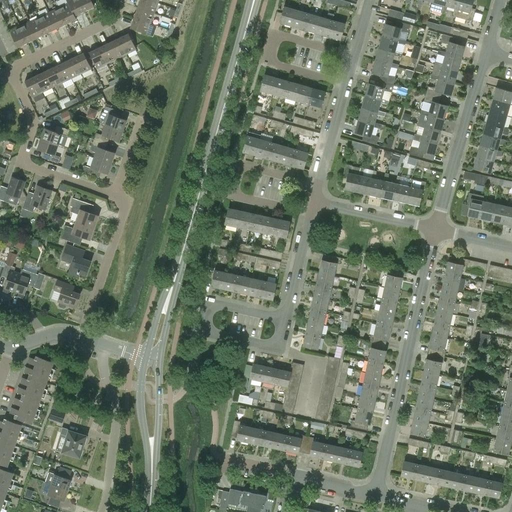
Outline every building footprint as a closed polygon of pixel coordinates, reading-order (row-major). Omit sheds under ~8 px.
[(66,0),(68,3),(74,15),(75,15),(84,11),(78,0),(66,0)] [(94,6),(91,0),(78,0),(84,11),(94,6)] [(140,0),(138,7),(154,13),(158,3),(149,0),(140,0)] [(342,0),(333,0),(332,4),(348,9),(350,2),(342,0)] [(446,0),(433,0),(433,1),(430,1),(429,9),(441,13),(441,12),(443,4),(445,5),(446,0)] [(447,5),(455,8),(457,8),(459,0),(446,0),(445,5),(443,4),(441,12),(445,14),(447,5)] [(475,9),(470,8),(472,0),(459,0),(457,8),(455,8),(453,16),(471,21),(475,9)] [(76,19),(75,15),(74,15),(68,3),(59,8),(66,23),(76,19)] [(292,26),(296,10),(284,6),(279,22),(292,26)] [(134,17),(151,23),(154,13),(138,7),(134,17)] [(49,12),(56,28),(66,23),(59,8),(49,12)] [(387,15),(402,19),(404,13),(389,9),(387,15)] [(304,29),(308,13),(296,10),(292,26),(304,29)] [(39,17),(47,33),(56,28),(49,12),(39,17)] [(315,32),(320,16),(308,13),(304,29),(315,32)] [(320,16),(315,32),(327,36),(332,20),(334,14),(328,13),(326,18),(320,16)] [(29,22),(37,37),(47,33),(39,17),(29,22)] [(151,23),(134,17),(130,28),(132,29),(147,34),(151,23)] [(344,23),(332,20),(327,36),(340,39),(344,23)] [(382,36),(397,40),(397,43),(405,45),(405,43),(408,43),(408,41),(398,39),(400,31),(408,32),(410,24),(396,20),(394,26),(385,23),(382,36)] [(20,26),(27,42),(37,37),(29,22),(20,26)] [(10,31),(17,47),(27,42),(20,26),(10,31)] [(450,33),(467,38),(468,31),(452,26),(450,33)] [(119,38),(126,54),(136,49),(129,33),(119,38)] [(448,44),(446,52),(445,54),(461,59),(464,46),(456,44),(457,38),(443,34),(440,42),(448,44)] [(394,51),(397,43),(397,40),(382,36),(378,48),(394,52),(393,55),(401,57),(402,53),(394,51)] [(109,43),(116,59),(126,54),(119,38),(109,43)] [(170,46),(161,42),(158,49),(167,53),(170,46)] [(99,47),(107,63),(116,59),(109,43),(99,47)] [(107,63),(99,47),(89,52),(97,68),(107,63)] [(391,62),(393,55),(394,52),(378,48),(375,60),(390,64),(390,67),(398,69),(399,65),(391,62)] [(444,56),(442,64),(442,66),(458,71),(461,59),(445,54),(446,52),(438,50),(437,54),(444,56)] [(91,68),(84,53),(74,57),(81,73),(91,68)] [(64,62),(72,78),(81,73),(74,57),(64,62)] [(390,67),(390,64),(375,60),(371,72),(380,75),(379,80),(386,82),(394,85),(394,84),(395,81),(394,80),(395,77),(388,75),(390,67)] [(54,67),(62,83),(72,78),(64,62),(54,67)] [(454,83),(458,71),(442,66),(442,64),(435,62),(431,74),(439,76),(438,78),(454,83)] [(422,74),(424,66),(418,64),(416,72),(422,74)] [(44,72),(52,87),(62,83),(54,67),(44,72)] [(35,76),(42,92),(52,87),(44,72),(35,76)] [(272,94),(277,78),(264,74),(260,90),(272,94)] [(438,80),(435,88),(428,86),(426,94),(440,98),(442,92),(451,95),(454,83),(438,78),(439,76),(431,74),(430,78),(438,80)] [(30,93),(32,97),(42,92),(35,76),(25,81),(30,93)] [(277,78),(272,94),(284,97),(289,81),(277,78)] [(368,83),(365,96),(380,100),(380,103),(388,104),(389,100),(381,98),(383,90),(396,93),(398,86),(394,84),(394,85),(386,82),(379,80),(377,86),(368,83)] [(289,81),(284,97),(296,100),(300,85),(289,81)] [(300,85),(296,100),(308,104),(312,88),(300,85)] [(511,91),(496,87),(492,99),(510,104),(511,98),(511,91)] [(312,88),(308,104),(320,107),(325,91),(312,88)] [(428,114),(444,118),(447,106),(439,103),(440,98),(426,94),(424,101),(422,102),(420,107),(421,109),(421,110),(429,111),(428,114)] [(378,110),(380,103),(380,100),(365,96),(361,108),(377,112),(376,114),(384,116),(385,113),(378,110)] [(510,104),(492,99),(489,110),(507,115),(510,104)] [(256,105),(254,111),(260,113),(262,107),(256,105)] [(127,120),(117,116),(119,111),(105,106),(104,112),(101,113),(99,119),(100,122),(100,123),(105,125),(105,124),(123,131),(127,120)] [(95,118),(98,110),(89,107),(86,115),(95,118)] [(361,108),(358,120),(374,124),(373,126),(381,128),(384,116),(376,114),(377,112),(361,108)] [(68,110),(61,112),(63,120),(71,117),(68,110)] [(444,118),(428,114),(429,111),(421,110),(418,122),(425,123),(425,126),(440,130),(444,118)] [(507,115),(489,110),(486,122),(504,127),(507,115)] [(285,120),(286,114),(280,112),(278,118),(285,120)] [(302,125),(304,119),(294,116),(292,122),(302,125)] [(304,119),(302,125),(314,129),(316,122),(304,119)] [(370,135),(373,126),(374,124),(358,120),(354,132),(363,135),(362,140),(376,144),(378,137),(370,135)] [(282,129),(284,123),(277,121),(275,127),(282,129)] [(424,127),(422,135),(421,138),(437,142),(440,130),(425,126),(425,123),(418,122),(417,125),(424,127)] [(504,127),(486,122),(483,133),(500,139),(502,133),(507,135),(509,129),(504,127)] [(105,124),(105,125),(102,135),(96,133),(94,139),(107,144),(109,138),(119,141),(123,131),(105,124)] [(299,134),(301,128),(291,125),(290,131),(299,134)] [(41,139),(58,145),(64,147),(68,136),(70,130),(57,126),(55,131),(45,128),(41,139)] [(301,128),(299,134),(312,138),(313,131),(301,128)] [(500,139),(483,133),(479,145),(497,150),(499,145),(505,145),(506,140),(500,139)] [(437,142),(421,138),(422,135),(414,134),(414,135),(413,137),(410,136),(409,138),(420,141),(418,148),(411,146),(409,153),(423,157),(425,152),(434,154),(437,142)] [(255,155),(259,139),(247,135),(243,151),(255,155)] [(45,158),(53,161),(58,163),(60,157),(55,155),(58,145),(41,139),(37,149),(47,152),(45,158)] [(115,153),(105,149),(107,144),(94,139),(91,148),(92,151),(95,153),(94,157),(111,163),(115,153)] [(267,158),(271,142),(259,139),(255,155),(267,158)] [(369,145),(352,140),(350,147),(367,152),(369,145)] [(279,161),(283,145),(271,142),(267,158),(279,161)] [(291,165),(295,149),(283,145),(279,161),(291,165)] [(497,150),(479,145),(476,156),(494,162),(496,156),(501,156),(502,152),(497,150)] [(295,149),(291,165),(303,168),(307,152),(295,149)] [(415,166),(415,165),(417,158),(409,156),(406,164),(415,166)] [(494,162),(476,156),(473,168),(490,174),(494,162)] [(96,176),(98,170),(108,174),(111,163),(94,157),(90,167),(85,165),(83,171),(96,176)] [(431,163),(417,158),(415,165),(429,169),(431,163)] [(342,176),(347,177),(345,188),(357,191),(361,175),(362,176),(364,168),(361,167),(359,175),(351,173),(352,165),(345,164),(342,176)] [(372,178),(362,176),(361,175),(357,191),(369,194),(373,178),(375,179),(376,171),(373,170),(372,178)] [(383,180),(375,179),(373,178),(369,194),(381,197),(385,181),(387,181),(389,174),(385,173),(383,180)] [(476,173),(474,179),(474,182),(486,185),(486,182),(487,182),(488,176),(476,173)] [(395,183),(387,181),(385,181),(381,197),(394,200),(397,183),(400,184),(401,176),(397,175),(395,183)] [(0,199),(17,205),(25,181),(12,176),(8,188),(1,185),(0,187),(0,199)] [(488,176),(487,182),(498,185),(500,179),(488,176)] [(408,186),(400,184),(397,183),(394,200),(406,202),(409,186),(412,187),(413,181),(413,179),(409,178),(408,186)] [(500,179),(498,185),(510,187),(511,181),(500,179)] [(421,181),(421,183),(413,181),(412,187),(409,186),(406,202),(418,205),(422,189),(424,190),(426,182),(421,181)] [(45,209),(52,190),(38,185),(33,198),(27,195),(23,208),(33,212),(35,206),(45,209)] [(483,200),(484,196),(475,194),(469,193),(466,205),(469,205),(466,216),(479,219),(483,200)] [(71,211),(78,214),(76,221),(94,228),(99,215),(87,211),(89,203),(73,198),(70,206),(72,206),(71,211)] [(483,200),(479,219),(490,221),(494,203),(483,200)] [(494,203),(490,221),(502,224),(506,205),(494,203)] [(502,224),(511,225),(511,206),(509,206),(506,205),(502,224)] [(237,227),(241,210),(228,208),(225,224),(237,227)] [(241,210),(237,227),(249,229),(253,213),(241,210)] [(253,213),(249,229),(261,232),(265,216),(253,213)] [(265,216),(261,232),(273,235),(277,218),(265,216)] [(277,218),(273,235),(286,237),(289,221),(277,218)] [(61,238),(75,243),(78,235),(90,240),(94,228),(76,221),(74,228),(66,225),(61,238)] [(6,239),(12,241),(15,233),(9,231),(6,239)] [(26,240),(17,237),(15,243),(24,246),(26,240)] [(78,276),(79,273),(86,276),(91,261),(77,256),(80,249),(67,244),(61,259),(71,263),(68,272),(78,276)] [(226,250),(219,248),(214,247),(213,252),(218,254),(218,255),(224,256),(226,250)] [(269,256),(270,250),(260,247),(258,254),(269,256)] [(270,250),(269,256),(281,259),(283,252),(270,250)] [(13,265),(15,253),(9,252),(7,264),(13,265)] [(238,252),(236,259),(243,260),(244,254),(238,252)] [(256,256),(250,255),(244,254),(243,260),(249,262),(249,261),(255,262),(256,256)] [(325,254),(323,260),(321,260),(319,272),(334,276),(337,263),(340,264),(341,258),(325,254)] [(467,266),(468,260),(450,256),(448,262),(446,269),(461,272),(463,265),(467,266)] [(267,265),(268,259),(258,257),(256,263),(267,265)] [(268,259),(267,265),(279,268),(280,262),(268,259)] [(472,273),(475,261),(468,260),(467,266),(466,272),(472,273)] [(478,274),(481,263),(475,261),(472,273),(478,274)] [(485,276),(487,264),(481,263),(478,274),(485,276)] [(9,292),(9,290),(14,291),(20,274),(14,272),(15,267),(5,264),(4,267),(0,278),(0,279),(1,275),(7,277),(3,290),(9,292)] [(493,277),(496,266),(490,265),(487,276),(493,277)] [(499,279),(502,267),(496,266),(493,277),(499,279)] [(505,280),(508,269),(502,267),(499,279),(505,280)] [(384,274),(387,275),(384,287),(399,290),(402,278),(400,277),(402,271),(385,268),(384,274)] [(18,295),(24,297),(28,284),(34,287),(38,275),(32,273),(22,269),(20,274),(14,291),(18,293),(18,295)] [(443,282),(458,285),(461,272),(446,269),(443,282)] [(224,289),(227,272),(215,270),(211,286),(224,289)] [(236,292),(239,275),(227,272),(224,289),(236,292)] [(316,284),(331,288),(334,276),(319,272),(316,284)] [(248,294),(251,278),(239,275),(236,292),(248,294)] [(260,297),(264,281),(251,278),(248,294),(260,297)] [(75,307),(80,294),(70,290),(72,284),(58,279),(54,290),(61,292),(58,301),(59,302),(58,305),(59,307),(64,309),(66,308),(67,305),(75,307)] [(493,281),(486,280),(484,288),(491,289),(493,281)] [(264,281),(260,297),(272,300),(276,283),(264,281)] [(440,295),(455,298),(458,285),(443,282),(440,295)] [(313,297),(329,300),(331,288),(316,284),(313,297)] [(399,290),(384,287),(382,299),(397,302),(399,290)] [(365,290),(359,289),(357,296),(363,297),(365,290)] [(438,308),(453,311),(455,298),(440,295),(438,308)] [(311,309),(326,312),(329,300),(313,297),(311,309)] [(397,302),(382,299),(379,311),(394,315),(397,302)] [(472,300),(470,310),(476,312),(479,302),(472,300)] [(486,314),(488,303),(481,302),(479,312),(486,314)] [(435,321),(450,324),(453,311),(438,308),(435,321)] [(308,321),(323,324),(326,312),(311,309),(308,321)] [(394,315),(379,311),(376,323),(391,327),(394,315)] [(305,333),(321,336),(323,324),(308,321),(305,333)] [(432,334),(447,337),(450,324),(435,321),(432,334)] [(391,327),(376,323),(374,335),(371,335),(369,340),(386,344),(387,339),(389,339),(391,327)] [(467,324),(465,334),(471,336),(473,326),(467,324)] [(480,338),(483,328),(476,326),(474,336),(480,338)] [(358,331),(351,329),(349,336),(356,337),(358,331)] [(321,336),(305,333),(303,346),(318,349),(321,336)] [(447,337),(432,334),(429,347),(428,353),(444,357),(446,351),(444,350),(447,337)] [(386,344),(369,340),(368,347),(371,347),(368,360),(383,363),(386,351),(384,351),(386,344)] [(423,371),(439,375),(441,362),(443,362),(444,357),(428,353),(423,371)] [(51,368),(54,362),(36,355),(34,358),(29,357),(27,362),(35,365),(34,367),(53,374),(55,369),(51,368)] [(327,364),(339,367),(340,359),(329,357),(327,364)] [(383,363),(368,360),(366,372),(381,375),(383,363)] [(291,369),(302,371),(304,365),(292,362),(291,369)] [(262,381),(266,366),(253,363),(250,379),(262,381)] [(326,370),(337,373),(339,367),(327,364),(326,370)] [(48,377),(52,378),(53,374),(34,367),(34,369),(26,366),(24,372),(29,374),(28,376),(46,383),(48,377)] [(274,384),(278,369),(266,366),(262,381),(274,384)] [(288,381),(289,375),(290,372),(278,369),(274,384),(287,387),(288,381)] [(289,375),(301,377),(302,371),(291,369),(290,372),(289,375)] [(324,376),(336,379),(337,373),(326,370),(324,376)] [(421,383),(436,387),(439,375),(423,371),(421,383)] [(381,375),(366,372),(363,384),(378,388),(381,375)] [(288,381),(300,384),(301,377),(289,375),(288,381)] [(22,377),(20,383),(28,385),(27,387),(46,394),(47,390),(44,388),(46,383),(28,376),(27,379),(22,377)] [(323,382),(335,385),(336,379),(324,376),(323,382)] [(287,387),(298,390),(300,384),(288,381),(287,387)] [(322,388),(333,391),(335,385),(323,382),(322,388)] [(418,395),(433,399),(436,387),(421,383),(418,395)] [(378,388),(363,384),(360,396),(375,400),(378,388)] [(41,397),(44,398),(46,394),(27,387),(26,389),(19,387),(17,392),(22,394),(21,397),(39,403),(41,397)] [(285,393),(297,395),(298,390),(287,387),(285,393)] [(320,394),(332,397),(333,391),(322,388),(320,394)] [(284,399),(295,402),(297,395),(285,393),(284,399)] [(319,400),(331,403),(332,397),(320,394),(319,400)] [(258,400),(240,395),(238,401),(257,406),(258,400)] [(415,407),(431,411),(433,399),(418,395),(415,407)] [(375,400),(360,396),(357,409),(373,412),(375,400)] [(39,414),(40,410),(37,409),(39,403),(21,397),(20,399),(15,398),(13,403),(21,406),(20,408),(39,414)] [(283,405),(294,408),(295,402),(284,399),(283,405)] [(331,403),(319,400),(318,407),(329,409),(331,403)] [(501,414),(511,416),(511,403),(504,402),(501,414)] [(294,408),(283,405),(281,411),(293,414),(294,408)] [(32,424),(34,418),(37,419),(39,414),(20,408),(19,410),(12,407),(10,413),(15,415),(14,418),(32,424)] [(316,412),(328,415),(329,409),(318,407),(316,412)] [(413,420),(428,423),(431,411),(415,407),(413,420)] [(49,419),(62,424),(66,412),(53,408),(49,419)] [(373,412),(357,409),(355,421),(352,420),(350,426),(367,430),(368,424),(370,424),(373,412)] [(328,415),(316,412),(315,419),(326,421),(328,415)] [(498,426),(511,428),(511,416),(501,414),(498,426)] [(23,432),(20,431),(22,425),(4,418),(3,421),(0,420),(0,426),(3,428),(3,430),(21,436),(23,432)] [(231,437),(237,438),(236,440),(249,442),(252,428),(240,425),(241,422),(235,420),(231,437)] [(428,423),(413,420),(410,432),(425,435),(428,423)] [(496,438),(511,441),(511,435),(511,428),(498,426),(496,438)] [(70,431),(70,430),(62,427),(60,434),(67,436),(64,446),(62,452),(79,457),(86,436),(70,431)] [(261,445),(264,430),(252,428),(249,442),(261,445)] [(346,428),(345,435),(346,435),(345,437),(349,438),(350,436),(352,437),(354,430),(346,428)] [(453,429),(450,441),(458,443),(460,431),(453,429)] [(0,440),(15,445),(17,440),(20,441),(21,436),(3,430),(2,432),(0,431),(0,440)] [(273,448),(276,433),(264,430),(261,445),(273,448)] [(365,439),(366,432),(354,430),(352,437),(365,439)] [(285,451),(289,436),(276,433),(273,448),(285,451)] [(289,436),(285,451),(298,453),(298,452),(304,453),(308,436),(302,435),(301,438),(289,436)] [(322,458),(325,444),(313,441),(314,438),(308,436),(304,453),(310,454),(310,456),(322,458)] [(467,438),(463,437),(461,447),(465,448),(466,445),(471,446),(473,439),(467,438)] [(409,438),(407,444),(420,447),(422,441),(409,438)] [(511,441),(496,438),(493,450),(508,454),(511,441)] [(0,440),(0,451),(14,457),(16,452),(13,451),(15,445),(0,440)] [(428,449),(429,442),(422,441),(420,447),(428,449)] [(334,461),(338,446),(325,444),(322,458),(334,461)] [(346,464),(350,449),(338,446),(334,461),(346,464)] [(350,449),(346,464),(359,467),(362,452),(350,449)] [(0,463),(7,466),(10,460),(13,461),(14,457),(0,451),(0,463)] [(493,463),(494,457),(487,455),(485,461),(493,463)] [(494,457),(493,463),(505,466),(506,459),(494,457)] [(413,478),(416,463),(404,461),(401,476),(413,478)] [(425,481),(429,466),(416,463),(413,478),(425,481)] [(437,484),(441,469),(429,466),(425,481),(437,484)] [(15,480),(11,479),(14,473),(0,467),(0,479),(13,484),(15,480)] [(51,485),(51,484),(68,490),(71,480),(69,479),(71,471),(60,467),(58,474),(55,474),(49,471),(45,483),(51,485)] [(449,487),(453,472),(441,469),(437,484),(449,487)] [(462,489),(465,474),(453,472),(449,487),(462,489)] [(474,492),(477,477),(465,474),(462,489),(474,492)] [(486,495),(489,480),(477,477),(474,492),(486,495)] [(8,488),(11,489),(13,484),(0,479),(0,491),(6,493),(8,488)] [(489,480),(486,495),(498,497),(502,482),(489,480)] [(50,496),(47,503),(59,507),(61,500),(64,501),(68,490),(51,484),(51,485),(47,495),(50,496)] [(240,504),(263,509),(266,495),(243,490),(243,491),(230,488),(229,492),(223,490),(223,491),(230,492),(227,504),(238,506),(240,495),(242,496),(240,504)] [(226,511),(227,504),(230,492),(223,491),(219,510),(226,511)]
